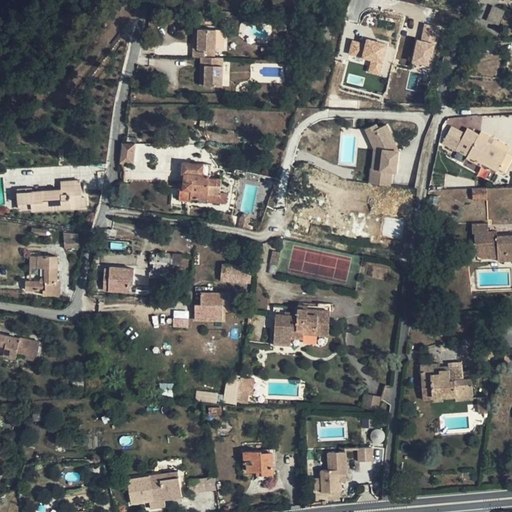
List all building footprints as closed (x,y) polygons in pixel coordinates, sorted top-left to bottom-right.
[(324,0),(321,2),(325,9),(335,5),(332,0),(324,0)] [(486,20),(498,25),(504,11),(492,6),(486,20)] [(420,23),(413,64),(431,68),(438,27),(420,23)] [(199,49),(193,49),(193,57),(201,57),(216,58),(217,29),(199,29),(199,49)] [(381,75),(388,45),(352,37),(348,55),(370,60),(367,72),(381,75)] [(201,57),(201,65),(206,65),(205,85),(223,86),(223,58),(216,58),(201,57)] [(375,128),(373,124),(364,128),(370,141),(379,136),(375,128)] [(371,168),(370,183),(390,185),(391,170),(395,171),(397,150),(385,124),(375,128),(379,136),(370,141),(373,148),(372,168),(371,168)] [(498,171),(499,169),(508,152),(478,136),(480,134),(472,129),(464,144),(472,148),(469,154),(483,163),(498,171)] [(478,136),(508,152),(511,147),(481,130),(480,134),(478,136)] [(123,143),(120,163),(133,165),(136,143),(123,143)] [(511,154),(508,152),(499,169),(506,172),(511,160),(511,154)] [(483,163),(469,154),(466,159),(481,166),(483,163)] [(183,191),(181,190),(180,200),(190,201),(191,198),(208,200),(207,202),(226,204),(228,193),(220,193),(222,179),(210,178),(210,175),(211,174),(212,165),(205,164),(184,162),(183,164),(182,164),(180,165),(180,170),(181,171),(182,172),(182,174),(185,174),(184,182),(183,191)] [(80,180),(62,181),(63,189),(44,190),(32,191),(32,189),(18,190),(19,209),(33,208),(33,211),(71,208),(71,207),(86,206),(87,205),(87,198),(82,198),(80,180)] [(63,189),(62,181),(52,181),(53,186),(44,186),(44,190),(63,189)] [(472,191),(473,199),(486,198),(485,190),(472,191)] [(99,205),(87,205),(86,206),(87,216),(96,215),(99,205)] [(498,258),(498,261),(511,260),(511,234),(498,235),(498,230),(489,231),(489,223),(470,224),(470,232),(473,232),(473,239),(463,240),(463,255),(471,255),(471,258),(498,258)] [(104,228),(103,236),(117,238),(118,230),(104,228)] [(65,239),(66,248),(79,247),(78,238),(65,239)] [(273,251),(270,264),(278,266),(281,253),(273,251)] [(184,264),(183,254),(172,255),(173,266),(184,264)] [(38,268),(39,256),(31,255),(30,267),(38,268)] [(39,256),(38,268),(46,268),(46,277),(44,277),(43,278),(42,278),(41,280),(41,281),(41,282),(26,281),(26,290),(44,291),(44,295),(60,296),(60,283),(58,282),(58,257),(39,256)] [(133,284),(135,269),(111,267),(110,276),(105,276),(104,286),(110,286),(110,290),(130,292),(131,284),(133,284)] [(220,284),(249,286),(250,270),(221,268),(220,284)] [(224,293),(201,292),(200,317),(223,318),(224,293)] [(298,315),(276,314),(274,344),(291,345),(291,337),(298,338),(299,335),(304,335),(304,333),(329,335),(331,306),(299,304),(299,308),(298,315)] [(298,315),(299,308),(276,307),(276,314),(298,315)] [(174,314),(174,327),(188,326),(188,314),(174,314)] [(26,354),(38,356),(41,342),(0,333),(0,353),(17,357),(18,352),(18,348),(27,350),(26,354)] [(455,394),(456,398),(456,400),(474,399),(472,378),(464,379),(463,365),(440,366),(440,363),(421,364),(423,400),(433,399),(433,396),(443,395),(455,394)] [(228,375),(223,400),(248,406),(253,380),(228,375)] [(216,403),(218,393),(196,391),(195,400),(216,403)] [(478,397),(479,414),(489,413),(488,396),(478,397)] [(358,447),(359,461),(373,460),(372,447),(358,447)] [(244,452),(245,463),(247,463),(248,471),(257,470),(258,474),(274,474),(273,452),(262,452),(262,451),(244,452)] [(322,477),(322,489),(323,492),(342,491),(342,482),(341,474),(346,474),(347,474),(346,451),(328,452),(328,470),(321,470),(322,477)] [(178,471),(160,474),(161,479),(179,476),(178,471)] [(161,479),(160,474),(150,475),(154,500),(150,501),(151,508),(166,506),(164,499),(182,497),(179,476),(161,479)] [(322,489),(322,477),(314,478),(314,490),(322,489)]
